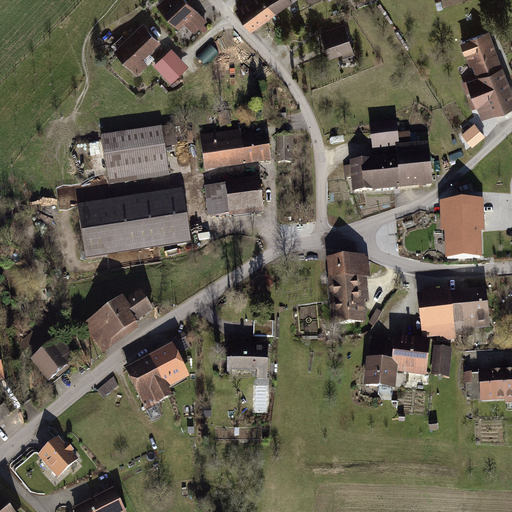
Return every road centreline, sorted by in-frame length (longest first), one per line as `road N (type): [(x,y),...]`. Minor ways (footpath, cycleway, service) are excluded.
road 1 (unclassified): [(326,240),(266,258),(147,335),(0,457)]
road 2 (residential): [(326,240),(311,109),(213,0)]
road 3 (residential): [(326,240),(431,202),(511,135)]
road 4 (unclassified): [(511,271),(422,276),(326,240)]
road 5 (unknown): [(410,328),(433,259),(422,205)]
